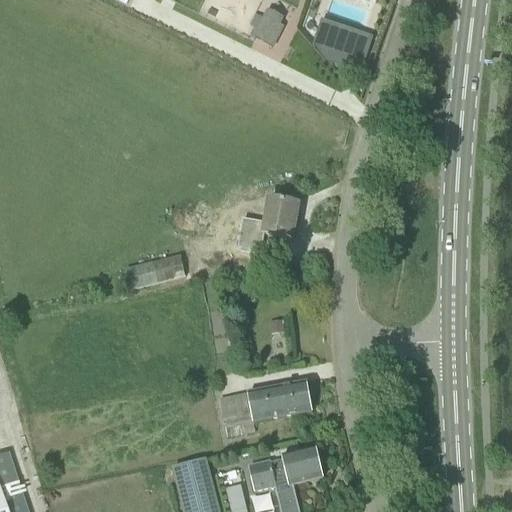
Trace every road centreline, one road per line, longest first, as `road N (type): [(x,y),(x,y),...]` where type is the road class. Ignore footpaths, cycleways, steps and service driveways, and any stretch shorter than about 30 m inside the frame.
road 1 (unclassified): [(349,351),(346,289),(359,177),(410,0)]
road 2 (secondary): [(461,346),(477,0)]
road 3 (secondary): [(470,511),(461,346)]
road 4 (unclassified): [(379,511),(349,351)]
